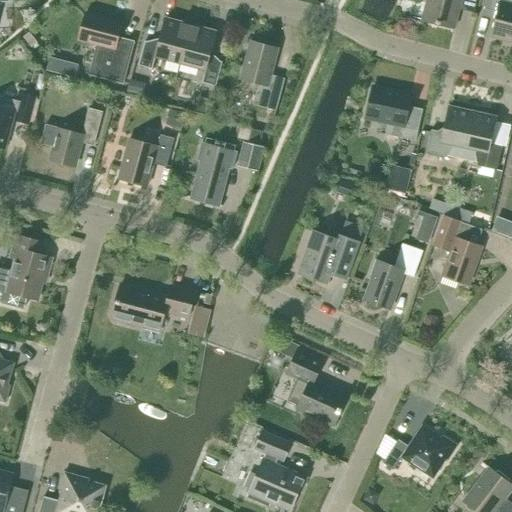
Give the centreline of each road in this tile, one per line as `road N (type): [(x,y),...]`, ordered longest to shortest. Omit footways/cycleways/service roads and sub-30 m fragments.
road 1 (residential): [(404,358),(267,296),(209,247),(98,215)]
road 2 (residential): [(511,76),(258,0)]
road 3 (residential): [(34,459),(98,215)]
road 4 (residential): [(335,511),(404,358)]
